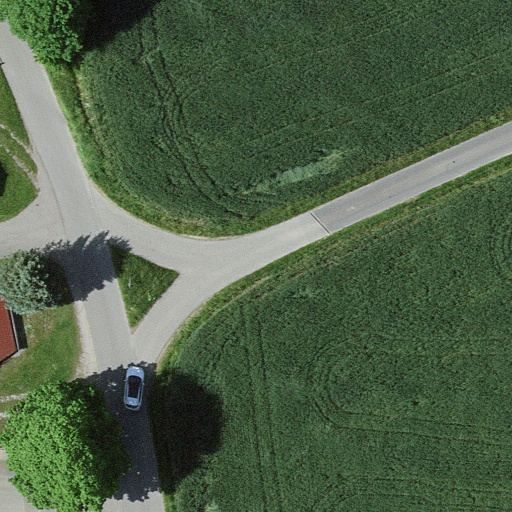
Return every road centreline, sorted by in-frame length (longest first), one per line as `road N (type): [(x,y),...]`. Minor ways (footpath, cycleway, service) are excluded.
road 1 (unclassified): [(511,136),(226,263)]
road 2 (unclassified): [(0,16),(76,211)]
road 3 (unclassified): [(76,211),(122,387)]
road 4 (unclassified): [(226,263),(169,311),(122,387)]
road 5 (unclassified): [(226,263),(165,251),(76,211)]
road 6 (unclassified): [(122,387),(145,511)]
